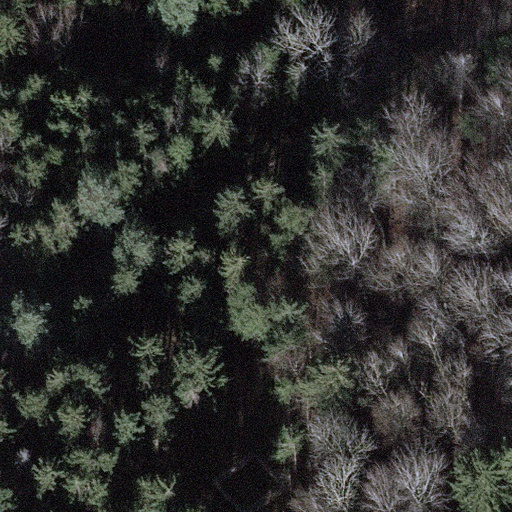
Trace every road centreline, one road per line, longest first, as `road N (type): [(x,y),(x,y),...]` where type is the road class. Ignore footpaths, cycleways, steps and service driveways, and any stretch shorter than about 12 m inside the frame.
road 1 (track): [(511,20),(0,347)]
road 2 (track): [(0,96),(175,48),(453,0)]
